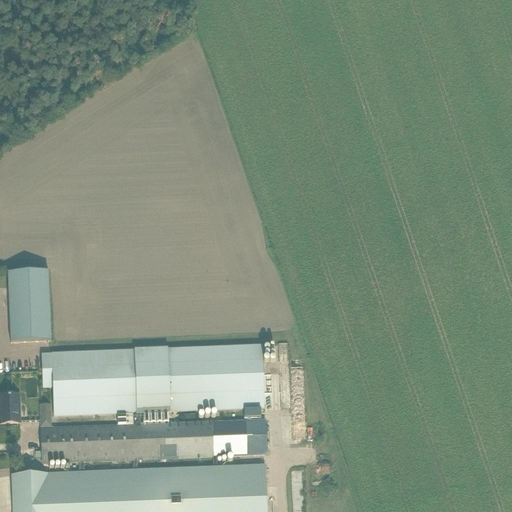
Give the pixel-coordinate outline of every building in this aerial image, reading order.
[(50,342),(47,272),(7,274),(10,344),(50,342)] [(136,414),(136,426),(141,426),(140,414),(168,413),(264,409),(262,347),(41,356),(42,390),(52,389),(53,417),(136,414)] [(306,438),(303,367),(292,368),(295,438),(306,438)] [(0,424),(20,424),(19,396),(0,396),(0,424)] [(50,413),(40,413),(40,422),(41,429),(51,429),(50,413)] [(51,429),(41,429),(42,465),(79,464),(83,464),(133,462),(136,461),(212,458),(216,458),(264,456),(263,421),(215,423),(168,425),(141,426),(136,426),(117,427),(54,429),(51,429)] [(266,511),(264,466),(217,468),(216,458),(212,458),(213,468),(136,471),(136,461),(133,462),(133,472),(83,473),(83,464),(79,464),(79,474),(11,476),(12,511),(266,511)]
